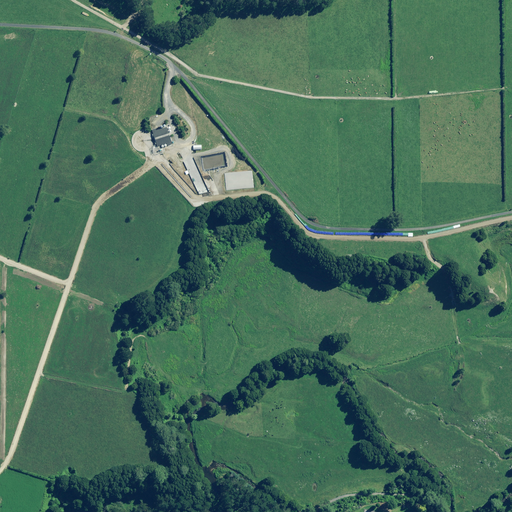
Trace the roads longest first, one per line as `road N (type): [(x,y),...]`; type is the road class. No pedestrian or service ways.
road 1 (track): [(123,28),(196,73),(318,98),(511,87)]
road 2 (unclassified): [(230,133),(301,216),(319,226),(414,228),(511,211)]
road 3 (unclassified): [(230,133),(156,53),(90,29),(0,25)]
